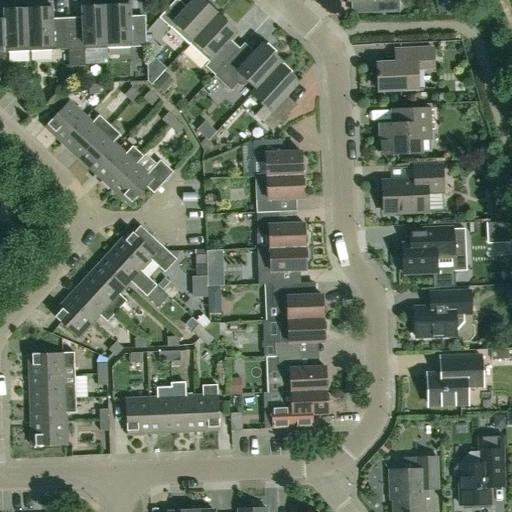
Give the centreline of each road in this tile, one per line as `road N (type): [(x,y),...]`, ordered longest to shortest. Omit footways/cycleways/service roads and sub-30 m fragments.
road 1 (residential): [(321,468),(353,450),(378,419),(376,300),(347,251),(338,65),(284,0)]
road 2 (residential): [(0,328),(70,256),(77,238),(75,204),(54,166),(0,122)]
road 3 (residential): [(121,475),(321,468)]
road 4 (residential): [(0,480),(121,475)]
